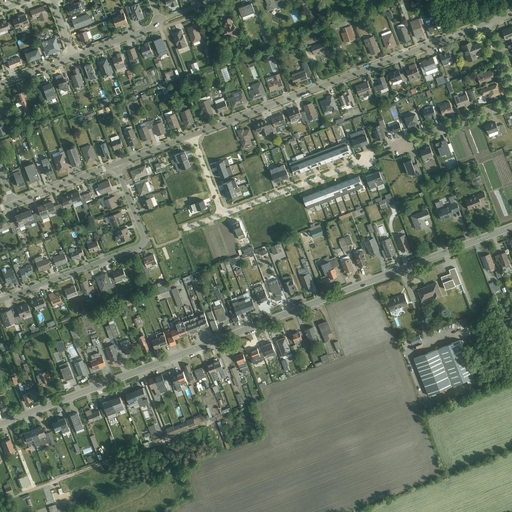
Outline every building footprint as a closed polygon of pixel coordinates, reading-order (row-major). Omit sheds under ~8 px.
[(166,0),(172,13),(180,10),(175,0),(166,0)] [(265,0),(269,11),(284,6),(281,0),(279,0),(275,2),(274,0),(265,0)] [(70,15),(80,11),(77,3),(67,7),(70,15)] [(242,20),(255,16),(251,3),(238,7),(242,20)] [(134,22),(144,18),(139,4),(129,7),(134,22)] [(47,19),(43,7),(31,12),(33,19),(38,17),(40,21),(47,19)] [(117,28),(128,24),(122,10),(111,14),(117,28)] [(75,30),(91,23),(88,14),(71,20),(75,30)] [(17,31),(29,26),(25,16),(13,21),(17,31)] [(225,33),(234,30),(229,18),(221,21),(225,33)] [(417,38),(424,35),(421,28),(424,26),(421,18),(410,22),(417,38)] [(430,33),(439,30),(435,19),(426,22),(430,33)] [(0,34),(9,30),(6,22),(0,24),(0,34)] [(192,43),(201,40),(195,24),(187,27),(192,43)] [(344,43),(355,39),(350,26),(339,30),(344,43)] [(403,43),(411,40),(405,26),(397,29),(403,43)] [(506,41),(511,38),(511,26),(502,31),(506,41)] [(179,49),(187,46),(181,29),(172,32),(179,49)] [(82,45),(90,42),(86,31),(78,34),(82,45)] [(387,50),(397,46),(392,31),(381,35),(387,50)] [(370,57),(380,53),(373,36),(363,40),(370,57)] [(46,56),(60,51),(55,37),(41,43),(46,56)] [(159,55),(167,53),(162,37),(154,40),(159,55)] [(314,54),(326,49),(322,41),(310,46),(314,54)] [(462,46),(468,62),(477,59),(476,54),(483,52),(481,45),(474,48),(471,42),(462,46)] [(144,59),(153,56),(148,43),(139,45),(144,59)] [(131,63),(139,60),(134,48),(126,51),(131,63)] [(27,63),(41,58),(37,49),(24,54),(27,63)] [(443,65),(453,61),(450,52),(440,56),(443,65)] [(7,70),(22,64),(17,54),(3,59),(7,70)] [(117,71),(126,68),(120,54),(112,57),(117,71)] [(103,77),(112,74),(106,57),(97,61),(103,77)] [(426,72),(437,67),(432,57),(422,61),(426,72)] [(196,61),(188,64),(192,74),(200,71),(196,61)] [(90,81),(97,78),(92,63),(84,66),(90,81)] [(410,80),(420,76),(415,65),(406,68),(410,80)] [(226,67),(220,69),(224,82),(230,80),(226,67)] [(75,89),(84,85),(77,68),(68,72),(75,89)] [(481,85),(495,80),(491,69),(477,75),(481,85)] [(393,83),(402,79),(398,70),(389,73),(393,83)] [(294,84),(308,79),(305,71),(291,76),(294,84)] [(270,92),(284,87),(279,74),(272,76),(274,81),(267,83),(270,92)] [(438,85),(445,82),(442,75),(435,78),(438,85)] [(379,94),(389,90),(384,76),(377,78),(379,85),(376,86),(379,94)] [(449,92),(453,91),(448,77),(444,78),(449,92)] [(60,95),(69,94),(66,79),(58,81),(60,95)] [(46,102),(56,99),(50,82),(40,85),(46,102)] [(252,101),(266,95),(260,82),(252,85),(254,90),(248,92),(252,101)] [(371,94),(367,82),(355,86),(360,99),(367,96),(371,94)] [(501,94),(497,84),(480,90),(482,96),(488,94),(490,98),(501,94)] [(343,109),(355,104),(350,89),(337,93),(343,109)] [(233,108),(248,102),(243,90),(238,92),(239,94),(229,98),(233,108)] [(20,112),(28,109),(22,92),(14,95),(20,112)] [(459,109),(471,105),(466,92),(454,96),(459,109)] [(333,113),(338,111),(332,95),(326,97),(327,99),(320,101),(325,114),(332,111),(333,113)] [(219,113),(228,110),(223,97),(215,100),(219,113)] [(205,118),(214,115),(208,100),(200,103),(205,118)] [(443,116),(453,112),(449,101),(438,105),(443,116)] [(308,120),(318,117),(313,102),(303,106),(308,120)] [(433,120),(437,118),(433,107),(423,111),(426,120),(432,118),(433,120)] [(296,120),(301,118),(298,108),(288,112),(291,120),(296,119),(296,120)] [(185,126),(195,123),(189,109),(180,112),(185,126)] [(171,131),(180,128),(175,113),(166,117),(171,131)] [(408,127),(419,123),(416,114),(404,118),(408,127)] [(275,127),(286,123),(282,115),(272,119),(275,127)] [(263,136),(270,133),(265,120),(254,124),(257,133),(261,131),(263,136)] [(157,137),(166,133),(162,122),(153,125),(157,137)] [(489,135),(499,131),(495,122),(485,126),(489,135)] [(392,135),(402,131),(399,124),(390,128),(392,135)] [(377,141),(385,138),(381,125),(372,128),(377,141)] [(143,142),(151,139),(147,126),(138,129),(143,142)] [(130,147),(138,144),(132,128),(124,131),(130,147)] [(237,131),(243,148),(252,145),(250,139),(253,138),(250,129),(245,131),(244,129),(237,131)] [(350,133),(354,148),(368,143),(364,129),(350,133)] [(115,151),(123,148),(119,136),(110,139),(115,151)] [(440,156),(452,152),(449,143),(448,144),(446,138),(435,142),(440,156)] [(101,157),(109,154),(105,143),(97,146),(101,157)] [(87,164),(97,160),(91,145),(81,149),(87,164)] [(348,145),(290,163),(293,172),(351,154),(348,145)] [(72,167),(81,164),(75,147),(66,151),(72,167)] [(423,160),(433,156),(429,147),(420,151),(423,160)] [(174,159),(171,160),(172,165),(174,164),(187,159),(184,151),(173,155),(174,159)] [(58,172),(67,169),(62,154),(53,158),(58,172)] [(47,177),(53,175),(46,158),(41,160),(47,177)] [(228,158),(216,161),(220,177),(232,174),(228,158)] [(190,166),(187,159),(174,164),(177,171),(190,166)] [(409,175),(416,172),(412,160),(404,163),(409,175)] [(134,180),(149,174),(145,165),(130,171),(134,180)] [(289,177),(284,165),(277,168),(281,180),(289,177)] [(30,183),(39,180),(34,167),(25,171),(30,183)] [(277,168),(269,171),(273,183),(281,180),(277,168)] [(383,170),(366,175),(371,191),(377,189),(376,185),(387,182),(383,170)] [(18,188),(25,185),(19,171),(13,174),(18,188)] [(360,176),(302,194),(307,209),(309,208),(310,213),(315,211),(330,206),(328,199),(357,190),(358,193),(365,191),(360,176)] [(101,194),(112,190),(108,179),(97,183),(101,194)] [(140,196),(149,192),(145,181),(136,185),(140,196)] [(250,195),(247,183),(240,185),(243,196),(250,195)] [(237,187),(223,192),(226,201),(238,197),(236,192),(238,192),(237,187)] [(73,203),(82,200),(78,190),(69,194),(73,203)] [(378,201),(381,208),(395,203),(391,192),(384,195),(386,198),(378,201)] [(486,199),(484,192),(465,199),(469,210),(482,205),(481,201),(486,199)] [(73,203),(69,194),(61,197),(65,207),(73,203)] [(108,211),(119,206),(114,195),(103,200),(108,211)] [(146,209),(154,206),(150,197),(142,201),(146,209)] [(204,199),(186,205),(189,215),(207,209),(204,199)] [(48,212),(55,210),(51,201),(44,203),(48,212)] [(453,212),(459,209),(457,202),(437,209),(441,221),(455,216),(453,212)] [(48,212),(44,203),(37,206),(40,215),(48,212)] [(27,225),(34,222),(29,209),(22,212),(26,223),(27,225)] [(430,217),(427,209),(410,215),(416,230),(427,227),(425,219),(430,217)] [(112,227),(125,222),(120,211),(107,217),(112,227)] [(26,223),(22,212),(14,215),(19,226),(26,223)] [(0,231),(8,228),(5,218),(0,220),(0,231)] [(310,229),(313,238),(324,234),(320,223),(314,225),(313,223),(309,224),(311,228),(310,229)] [(120,242),(131,238),(126,227),(115,232),(120,242)] [(401,252),(410,248),(405,234),(396,238),(401,252)] [(341,247),(352,244),(349,235),(338,239),(341,247)] [(370,256),(379,252),(374,237),(365,241),(370,256)] [(386,257),(396,254),(390,237),(380,241),(386,257)] [(91,253),(100,250),(97,241),(87,244),(91,253)] [(279,243),(271,245),(273,254),(281,252),(279,243)] [(73,260),(84,256),(80,245),(69,249),(73,260)] [(360,268),(368,264),(362,250),(354,253),(360,268)] [(56,266),(67,261),(63,251),(52,255),(56,266)] [(251,251),(230,258),(231,264),(249,258),(250,261),(253,260),(251,251)] [(502,266),(510,263),(505,251),(498,254),(502,266)] [(486,271),(496,267),(490,253),(481,256),(486,271)] [(147,267),(157,264),(154,254),(144,258),(147,267)] [(39,273),(50,269),(46,257),(35,261),(39,273)] [(298,270),(299,275),(309,273),(305,258),(301,259),(303,268),(298,270)] [(321,264),(328,280),(338,276),(334,267),(339,265),(336,258),(321,264)] [(345,273),(354,269),(349,258),(341,261),(345,273)] [(229,259),(225,261),(229,272),(233,271),(229,259)] [(22,278),(33,274),(29,263),(18,267),(22,278)] [(446,289),(461,283),(455,267),(449,269),(450,273),(441,276),(446,289)] [(7,285),(16,282),(12,269),(3,272),(7,285)] [(117,282),(127,279),(123,270),(113,273),(117,282)] [(100,292),(112,287),(106,272),(101,274),(101,275),(95,277),(100,292)] [(195,273),(182,277),(185,284),(197,279),(195,273)] [(300,277),(305,289),(312,286),(307,274),(300,277)] [(284,281),(289,294),(294,292),(292,286),(295,284),(293,278),(284,281)] [(276,302),(284,299),(277,279),(268,282),(276,302)] [(84,295),(92,292),(87,280),(79,282),(84,295)] [(154,288),(159,300),(172,295),(168,283),(164,285),(163,281),(156,283),(157,287),(154,288)] [(443,296),(437,281),(417,289),(421,299),(433,295),(435,299),(443,296)] [(499,290),(496,281),(488,283),(491,292),(499,290)] [(67,298),(77,294),(74,285),(63,289),(67,298)] [(176,287),(171,289),(177,307),(183,305),(176,287)] [(259,302),(268,299),(264,288),(255,291),(259,302)] [(224,297),(223,292),(219,293),(219,289),(214,289),(216,299),(224,297)] [(52,306),(62,302),(58,292),(48,295),(52,306)] [(237,314),(255,307),(249,292),(231,299),(237,314)] [(391,311),(409,304),(405,294),(387,300),(391,311)] [(35,309),(45,306),(42,297),(32,300),(35,309)] [(231,314),(234,322),(239,320),(237,314),(231,299),(227,301),(232,313),(231,314)] [(20,317),(31,314),(27,303),(17,307),(20,317)] [(214,310),(219,322),(227,319),(224,312),(225,312),(223,306),(214,310)] [(5,326),(16,322),(11,309),(0,313),(5,326)] [(88,317),(85,318),(84,310),(80,310),(81,316),(82,327),(85,327),(85,329),(90,328),(89,325),(88,317)] [(213,329),(218,327),(212,311),(207,313),(213,329)] [(181,317),(181,318),(175,320),(176,322),(194,316),(193,313),(181,317)] [(202,328),(208,325),(204,313),(197,315),(202,328)] [(202,328),(197,315),(184,321),(188,333),(202,328)] [(140,316),(133,318),(136,328),(143,326),(140,316)] [(108,322),(109,325),(105,327),(109,339),(119,335),(113,320),(108,322)] [(325,341),(334,338),(327,320),(318,323),(325,341)] [(46,323),(48,329),(55,327),(53,321),(46,323)] [(181,336),(188,333),(184,321),(176,324),(181,336)] [(33,324),(28,328),(33,333),(37,330),(33,324)] [(181,336),(176,324),(169,326),(174,339),(181,336)] [(176,344),(174,339),(169,326),(164,328),(171,346),(176,344)] [(311,344),(319,341),(313,326),(305,330),(311,344)] [(297,349),(305,346),(299,331),(291,334),(297,349)] [(161,346),(168,343),(164,333),(157,336),(161,346)] [(143,354),(149,351),(143,334),(137,337),(143,354)] [(161,346),(157,336),(151,338),(155,348),(161,346)] [(283,356),(291,353),(285,337),(277,340),(283,356)] [(410,341),(412,345),(422,341),(420,337),(410,341)] [(125,355),(133,352),(128,339),(120,343),(125,355)] [(339,348),(341,347),(337,340),(333,342),(339,354),(342,353),(339,348)] [(55,343),(58,353),(65,350),(62,341),(55,343)] [(267,357),(276,354),(272,342),(262,345),(267,357)] [(461,342),(414,360),(429,399),(476,381),(461,342)] [(111,361),(120,358),(114,343),(105,347),(111,361)] [(255,365),(262,362),(257,348),(251,350),(255,365)] [(241,372),(249,370),(243,353),(235,356),(241,372)] [(323,363),(329,360),(326,354),(320,356),(323,363)] [(78,376),(87,373),(81,356),(72,360),(78,376)] [(94,370),(106,365),(102,356),(90,360),(94,370)] [(219,379),(225,376),(219,360),(213,362),(219,379)] [(219,379),(213,362),(207,364),(213,381),(219,379)] [(190,381),(194,379),(188,364),(184,365),(190,381)] [(60,368),(64,380),(73,377),(68,365),(60,368)] [(197,380),(207,376),(204,366),(194,369),(197,380)] [(236,386),(241,384),(235,367),(230,369),(236,386)] [(40,384),(51,380),(48,371),(36,375),(40,384)] [(181,384),(187,381),(183,371),(176,374),(181,384)] [(176,386),(181,384),(176,374),(172,376),(176,386)] [(159,389),(166,386),(161,375),(155,377),(159,389)] [(159,389),(155,377),(149,379),(154,391),(159,389)] [(31,400),(38,398),(31,381),(25,384),(31,400)] [(31,400),(25,384),(19,386),(25,403),(31,400)] [(131,410),(140,407),(133,389),(125,392),(131,410)] [(236,393),(240,406),(244,405),(240,392),(236,393)] [(115,411),(124,408),(120,396),(111,399),(115,411)] [(89,423),(101,418),(97,406),(84,411),(89,423)] [(75,430),(83,427),(77,412),(69,415),(75,430)] [(180,430),(202,423),(200,416),(185,421),(184,417),(179,419),(181,424),(178,425),(180,430)] [(63,436),(69,434),(66,421),(53,425),(55,432),(61,430),(63,436)] [(152,439),(158,437),(155,425),(149,426),(152,439)] [(40,441),(46,439),(41,426),(35,428),(40,441)] [(40,441),(35,428),(29,430),(34,443),(40,441)] [(27,446),(34,443),(29,430),(22,433),(27,446)] [(27,446),(22,433),(18,434),(19,439),(17,440),(21,448),(27,446)] [(5,452),(13,449),(10,439),(1,442),(5,452)] [(18,478),(22,488),(30,485),(27,475),(18,478)]
